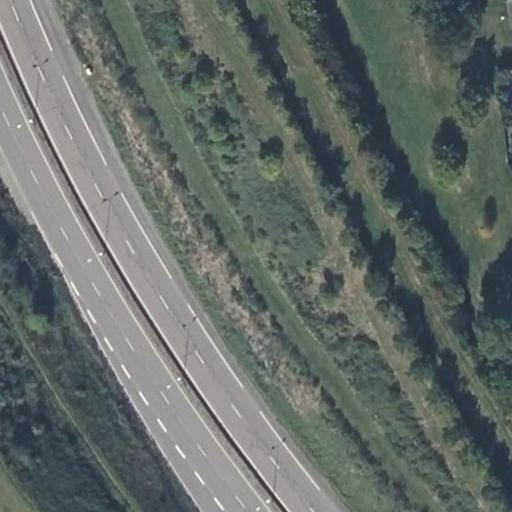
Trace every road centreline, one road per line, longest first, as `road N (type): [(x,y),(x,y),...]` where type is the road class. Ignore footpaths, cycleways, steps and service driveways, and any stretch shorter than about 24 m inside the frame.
road 1 (primary): [(314,511),(159,295),(94,181),(10,0)]
road 2 (primary): [(0,102),(113,316),(248,511)]
